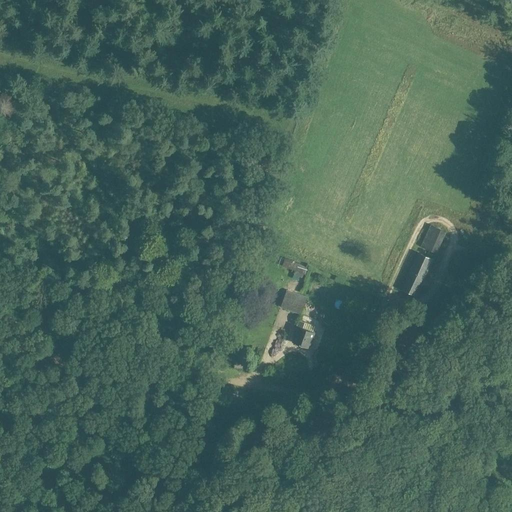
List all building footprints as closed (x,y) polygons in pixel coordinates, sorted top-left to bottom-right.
[(426,256),(442,262),(450,240),(435,234),(426,256)] [(433,260),(419,253),(402,290),(417,297),(433,260)] [(299,282),(301,275),(289,271),(287,278),(299,282)] [(308,298),(287,290),(281,307),(302,315),(308,298)] [(299,321),(297,327),(295,334),(297,334),(294,343),(309,349),(317,327),(299,321)] [(235,369),(244,369),(244,356),(235,356),(235,369)]
